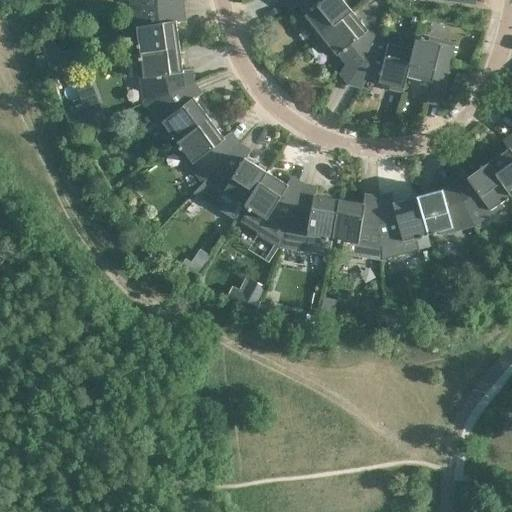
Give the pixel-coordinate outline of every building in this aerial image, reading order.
[(129,0),(129,10),(162,9),(162,0),(129,0)] [(312,28),(320,38),(353,11),(343,0),(309,0),(315,7),(306,15),(314,26),(312,28)] [(164,22),(162,9),(129,10),(133,40),(139,40),(139,45),(138,45),(138,48),(140,48),(141,52),(180,46),(176,20),(164,22)] [(362,66),(377,41),(353,11),(320,38),(328,47),(330,45),(338,56),(348,48),(362,66)] [(419,18),(412,16),(410,23),(417,25),(419,18)] [(414,50),(408,78),(432,84),(433,78),(446,81),(455,44),(430,38),(429,43),(424,42),(425,39),(421,38),(421,41),(416,39),(413,50),(414,50)] [(414,50),(413,50),(377,41),(362,66),(383,71),(380,83),(393,86),(392,91),(404,94),(408,78),(414,50)] [(180,46),(141,52),(141,57),(140,57),(140,60),(142,60),(142,65),(139,66),(140,79),(144,78),(148,105),(173,93),(171,75),(184,73),(180,46)] [(45,55),(49,67),(82,62),(80,49),(60,52),(45,55)] [(75,82),(81,99),(97,94),(90,77),(75,82)] [(176,141),(179,144),(210,119),(194,99),(184,107),(173,93),(148,105),(163,123),(160,126),(167,136),(170,133),(174,138),(172,139),(175,142),(176,141)] [(216,148),(226,140),(210,119),(179,144),(181,147),(180,149),(182,151),(183,150),(186,154),(183,156),(191,167),(194,164),(207,181),(226,160),(216,148)] [(511,151),(510,148),(488,163),(511,196),(511,195),(511,151)] [(207,181),(204,184),(222,195),(233,202),(235,199),(239,201),(238,203),(241,205),(242,203),(246,205),(267,171),(246,157),(239,169),(226,160),(207,181)] [(474,189),(462,198),(474,223),(483,216),(485,219),(493,214),(503,207),(501,204),(506,200),(507,202),(509,200),(508,198),(511,196),(488,163),(467,179),(474,189)] [(282,197),(289,185),(267,171),(246,205),(250,208),(249,210),(251,212),(252,210),(256,212),(254,216),(265,223),(267,219),(286,232),(296,206),(282,197)] [(446,202),(443,190),(418,197),(428,235),(433,234),(433,235),(436,235),(436,233),(441,232),(442,236),(454,232),(453,229),(474,223),(462,198),(446,202)] [(312,209),(296,206),(286,232),(308,235),(308,240),(321,242),(321,237),(326,238),(326,240),(328,241),(328,239),(333,239),(340,200),(314,196),(312,209)] [(423,236),(428,235),(418,197),(393,203),(396,216),(380,220),(382,248),(404,242),(405,245),(417,242),(416,238),(420,237),(421,239),(424,238),(423,236)] [(363,204),(340,200),(333,239),(338,240),(337,242),(340,242),(340,241),(344,241),(341,254),(382,260),(382,248),(380,220),(363,217),(365,204),(363,204)] [(470,233),(473,241),(479,238),(476,230),(470,233)] [(201,244),(193,257),(205,265),(214,252),(201,244)] [(193,285),(204,270),(191,262),(186,258),(177,271),(193,285)] [(264,287),(252,280),(246,290),(236,284),(233,288),(256,301),(264,287)] [(309,297),(306,308),(319,311),(322,300),(309,297)] [(330,326),(333,315),(320,312),(317,322),(330,326)] [(314,329),(317,316),(307,314),(303,326),(314,329)]
